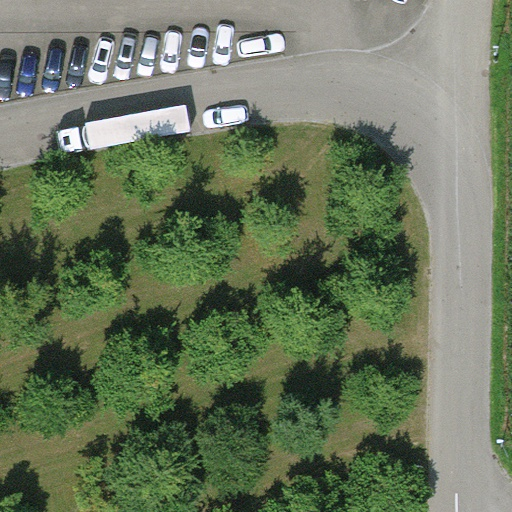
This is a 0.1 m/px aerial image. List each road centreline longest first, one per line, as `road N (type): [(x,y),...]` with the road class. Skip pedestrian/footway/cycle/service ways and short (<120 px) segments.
road 1 (residential): [(0,143),(130,118),(466,79)]
road 2 (unclassified): [(463,511),(466,79)]
